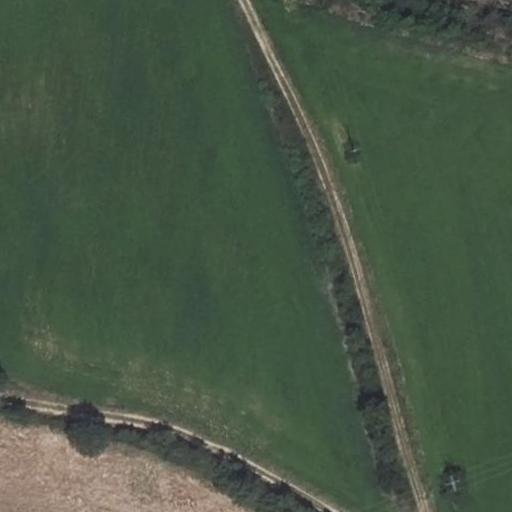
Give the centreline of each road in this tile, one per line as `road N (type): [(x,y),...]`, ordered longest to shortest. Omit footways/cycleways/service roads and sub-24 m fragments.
road 1 (track): [(424,511),(315,140),(246,0)]
road 2 (track): [(323,511),(160,425),(0,403)]
